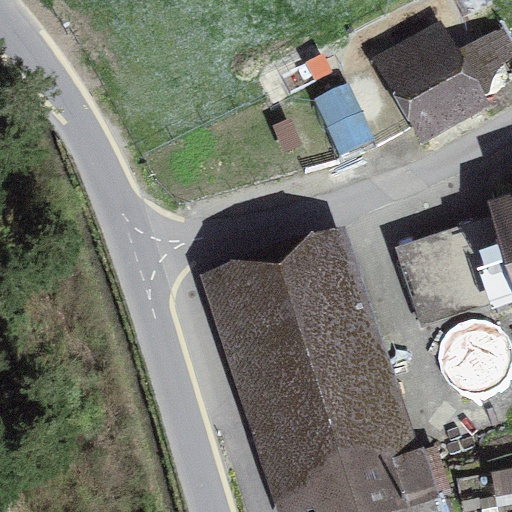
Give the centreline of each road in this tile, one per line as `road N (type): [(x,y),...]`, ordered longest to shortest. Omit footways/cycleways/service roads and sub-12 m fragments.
road 1 (residential): [(511,124),(438,168),(354,201),(136,257)]
road 2 (tertiary): [(136,257),(72,115),(0,10)]
road 3 (tertiary): [(211,511),(136,257)]
